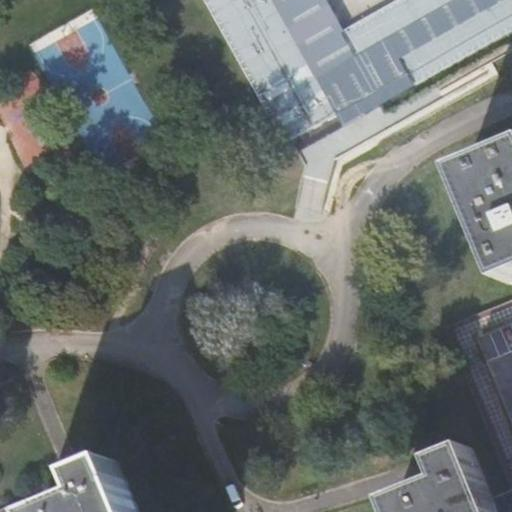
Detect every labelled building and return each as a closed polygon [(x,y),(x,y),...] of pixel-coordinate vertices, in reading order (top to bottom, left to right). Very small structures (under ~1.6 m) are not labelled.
[(210,0),(281,146),(511,34),(511,0),(385,0),(341,21),(330,0),(210,0)] [(507,286),(511,297),(511,153),(460,176),(505,288),(507,286)] [(511,511),(511,499),(508,491),(491,499),(469,448),(435,462),(443,482),(415,494),(390,504),(393,511),(511,511)] [(51,511),(130,511),(112,468),(74,483),(44,495),(51,511)] [(30,511),(26,502),(0,511),(30,511)]
